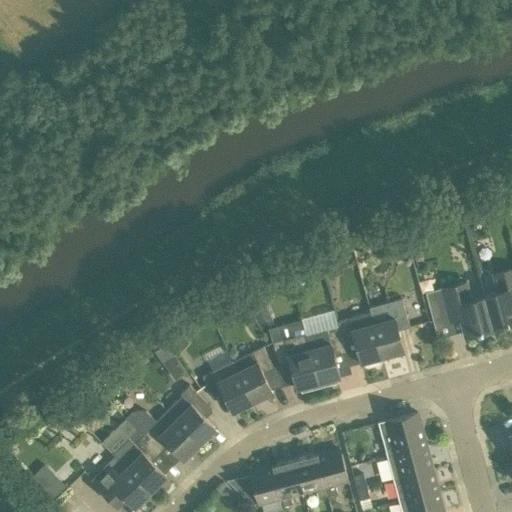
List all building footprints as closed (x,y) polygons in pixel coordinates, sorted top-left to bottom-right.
[(484,295),(483,295),(492,327),(492,326),(511,320),(511,266),(491,272),(495,290),(483,294),(484,295)] [(492,327),(483,295),(472,298),(467,279),(422,291),(432,327),(461,319),(465,334),(492,327)] [(370,311),(382,356),(404,351),(398,330),(409,327),(402,298),(368,307),(370,311)] [(380,357),(382,356),(370,311),(336,320),(338,326),(339,326),(344,344),(355,341),(361,362),(363,361),(364,365),(368,366),(379,363),(381,360),(380,357)] [(309,347),(308,348),(300,350),(297,335),(304,333),(300,319),(277,325),(280,339),(271,341),(278,364),(290,361),(297,388),(300,387),(302,392),(320,387),(309,347)] [(343,344),(344,344),(339,326),(338,326),(305,335),(308,348),(309,347),(320,387),(338,382),(336,377),(340,377),(334,355),(345,352),(343,344)] [(173,353),(167,344),(157,351),(155,352),(161,361),(173,353)] [(231,360),(252,402),(271,393),(261,372),(273,366),(263,345),(231,360)] [(233,412),(252,402),(231,360),(201,375),(212,396),(222,391),(233,412)] [(174,418),(199,443),(215,427),(199,412),(207,403),(189,384),(179,393),(181,395),(166,410),(174,418)] [(142,433),(142,434),(160,452),(168,443),(184,458),(199,443),(174,418),(166,410),(156,420),(145,410),(132,410),(126,416),(142,433)] [(416,411),(377,421),(386,456),(425,446),(416,411)] [(142,434),(142,433),(126,416),(102,440),(113,451),(111,453),(114,456),(150,491),(166,475),(151,460),(160,452),(142,434)] [(392,479),(431,468),(425,446),(386,456),(392,479)] [(316,452),(328,495),(337,493),(334,483),(347,479),(339,448),(317,454),(317,452),(316,452)] [(318,498),(328,495),(316,452),(293,458),(302,491),(315,487),(318,498)] [(134,507),(150,491),(114,456),(90,479),(116,506),(125,498),(134,507)] [(290,494),(302,491),(293,458),(271,464),(280,497),(281,497),(283,506),(292,503),(290,494)] [(43,492),(58,478),(44,464),(29,478),(43,492)] [(257,503),(280,497),(271,464),(270,464),(271,466),(249,472),(255,493),(243,496),(246,505),(257,502),(257,503)] [(398,501),(437,491),(431,468),(392,479),(398,501)] [(356,488),(366,485),(363,472),(353,475),(356,488)] [(366,485),(356,488),(359,499),(369,497),(366,485)] [(442,511),(437,491),(398,501),(401,511),(442,511)]
